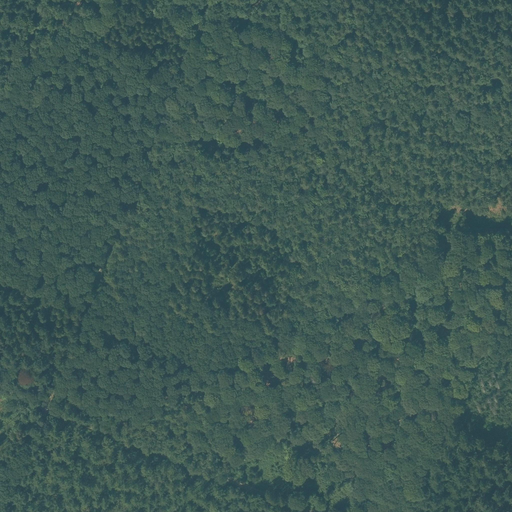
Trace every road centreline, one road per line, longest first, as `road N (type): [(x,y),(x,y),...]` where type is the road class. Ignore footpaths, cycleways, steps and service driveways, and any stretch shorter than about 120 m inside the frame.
road 1 (track): [(46,408),(206,0)]
road 2 (track): [(310,511),(46,408)]
road 3 (track): [(410,511),(511,257)]
